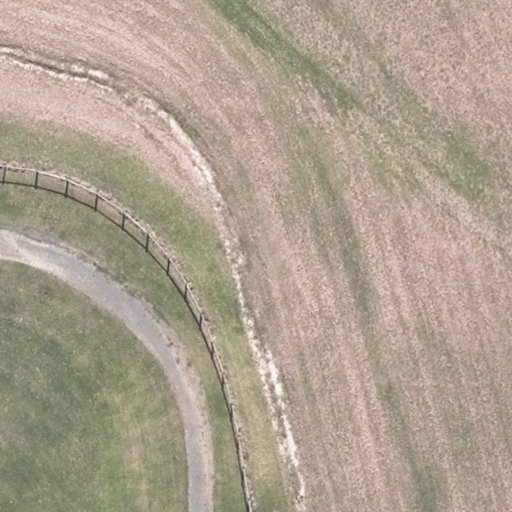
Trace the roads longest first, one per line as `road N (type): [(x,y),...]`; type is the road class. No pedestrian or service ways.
road 1 (unknown): [(297,511),(224,237),(191,159),(150,114),(93,81)]
road 2 (unknown): [(511,255),(201,0)]
